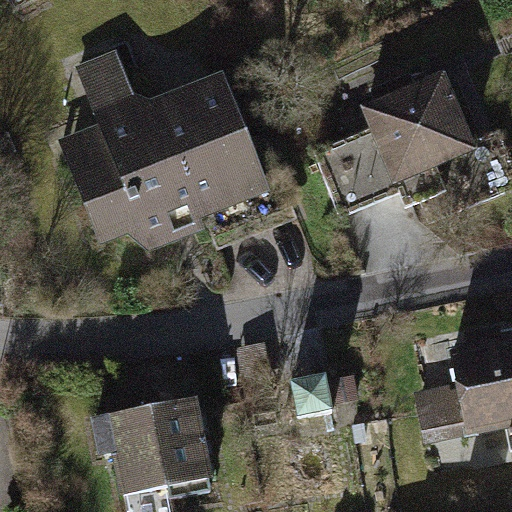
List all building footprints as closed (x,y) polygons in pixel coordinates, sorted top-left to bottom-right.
[(251,85),(106,138),(153,263),(297,210),(251,85)] [(488,93),(398,113),(414,185),(505,165),(488,93)] [(511,341),(452,353),(459,387),(417,396),(426,444),(468,436),(468,439),(511,430),(511,341)] [(331,386),(296,390),(300,431),(335,427),(331,386)] [(242,418),(131,415),(130,495),(240,498),(242,418)]
